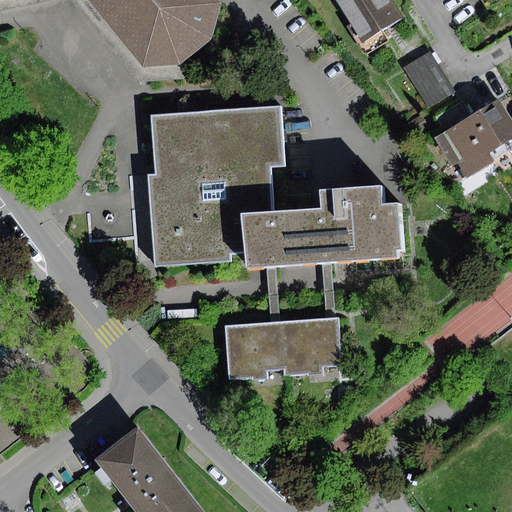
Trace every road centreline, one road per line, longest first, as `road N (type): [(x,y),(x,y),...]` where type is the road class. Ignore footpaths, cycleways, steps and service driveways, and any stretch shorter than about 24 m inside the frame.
road 1 (residential): [(0,178),(155,379)]
road 2 (residential): [(155,379),(0,497)]
road 3 (residential): [(155,379),(297,511)]
road 4 (residential): [(425,0),(469,71),(511,44)]
